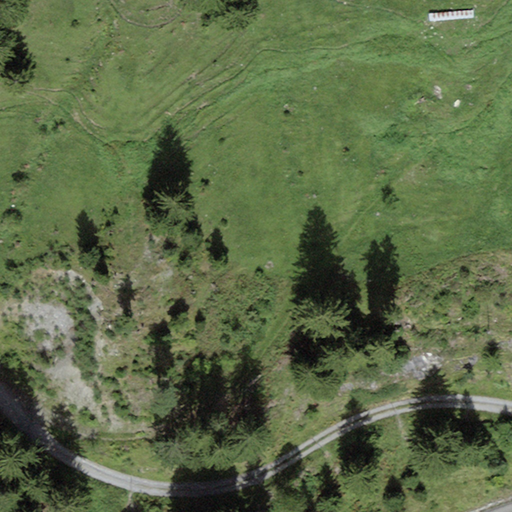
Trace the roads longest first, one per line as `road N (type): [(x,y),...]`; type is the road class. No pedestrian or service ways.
road 1 (track): [(511,71),(492,110),(426,150),(376,200),(238,384),(185,426),(109,437),(14,409)]
road 2 (track): [(511,408),(447,399),(375,414),(276,467),(215,488),(152,488),(34,433),(0,392)]
